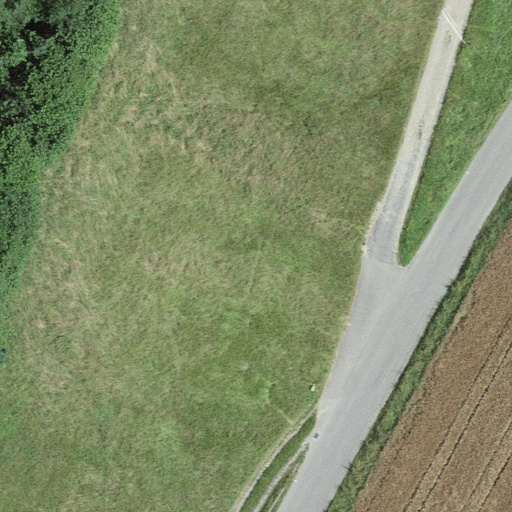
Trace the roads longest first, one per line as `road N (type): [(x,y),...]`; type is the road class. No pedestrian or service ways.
road 1 (track): [(246,511),(294,441),(379,372),(378,282),(388,223),(460,0)]
road 2 (unclassified): [(511,139),(304,511)]
